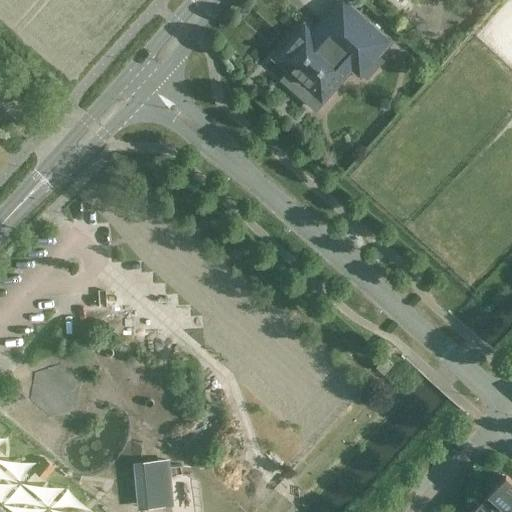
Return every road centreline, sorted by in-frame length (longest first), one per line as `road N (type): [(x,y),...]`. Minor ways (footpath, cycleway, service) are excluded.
road 1 (residential): [(508,406),(140,78)]
road 2 (tertiary): [(0,228),(140,78)]
